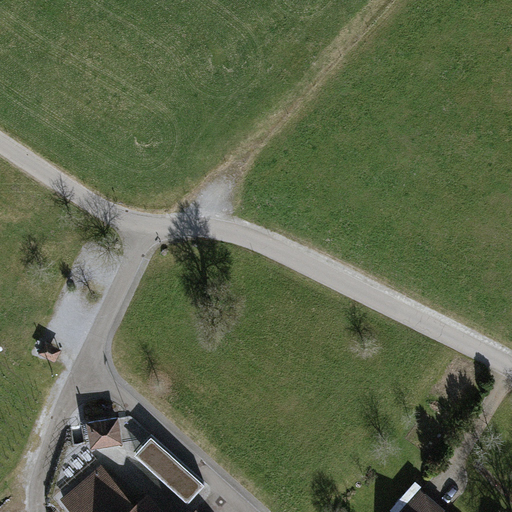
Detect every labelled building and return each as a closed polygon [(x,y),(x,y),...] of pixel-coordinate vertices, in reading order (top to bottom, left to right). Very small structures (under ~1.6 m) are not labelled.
[(44,339),(38,351),(55,360),(61,347),(44,339)] [(118,416),(88,420),(91,446),(122,442),(118,416)] [(205,482),(151,434),(134,453),(188,501),(205,482)] [(106,469),(67,502),(75,511),(153,511),(145,502),(139,508),(106,469)] [(400,511),(447,511),(443,508),(445,506),(421,486),(400,511)]
